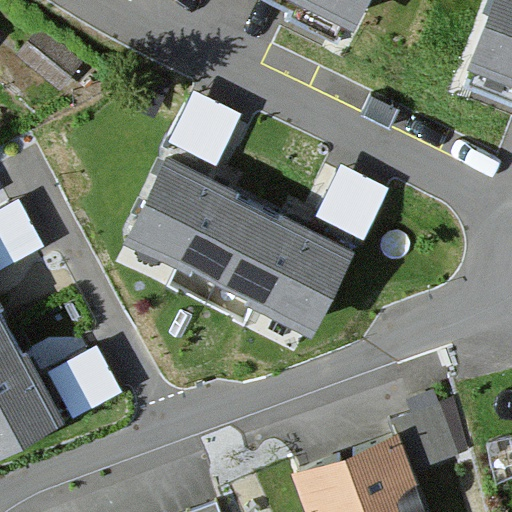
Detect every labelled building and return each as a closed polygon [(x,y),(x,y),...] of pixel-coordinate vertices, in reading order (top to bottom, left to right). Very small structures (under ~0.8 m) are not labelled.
[(302,0),(351,25),(364,0),(302,0)] [(511,0),(487,0),(463,58),(511,77),(511,0)] [(171,128),(220,150),(243,96),(194,75),(171,128)] [(168,140),(123,228),(309,321),(354,233),(168,140)] [(368,221),(390,171),(342,150),(320,199),(368,221)] [(0,194),(0,254),(45,234),(23,184),(0,194)] [(0,290),(0,443),(63,410),(0,290)] [(78,399),(119,373),(93,332),(52,359),(78,399)] [(449,401),(399,417),(416,470),(467,454),(449,401)] [(427,511),(398,429),(301,464),(318,511),(427,511)] [(223,511),(218,497),(177,511),(223,511)]
